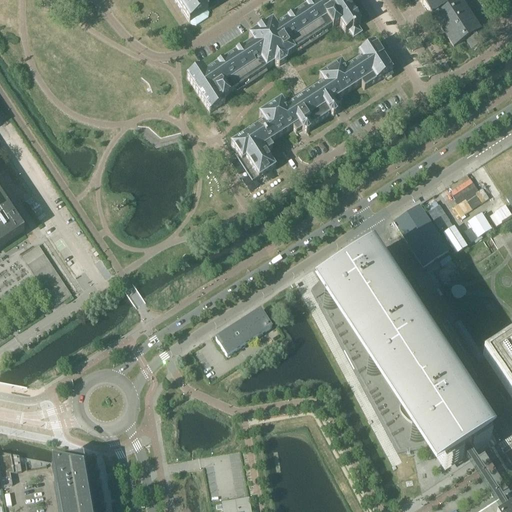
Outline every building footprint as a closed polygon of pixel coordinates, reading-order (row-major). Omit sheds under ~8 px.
[(173,0),(175,2),(177,4),(181,11),(183,14),(188,21),(188,22),(189,24),(190,23),(191,25),(196,26),(208,19),(209,14),(207,12),(208,11),(200,0),(173,0)] [(202,68),(186,78),(210,114),(216,110),(225,104),(223,101),(230,97),(229,95),(235,91),(265,71),(266,71),(272,67),(274,66),(274,67),(277,67),(279,68),(286,63),(287,61),(287,58),(295,52),(327,32),(332,28),(333,30),(339,25),(345,34),(349,32),(353,38),(361,33),(357,27),(360,24),(344,0),(320,0),(276,29),(275,27),(274,27),(272,23),(248,39),(251,42),(251,43),(252,45),(206,75),(205,73),(204,72),(202,68)] [(465,1),(466,0),(421,0),(422,1),(420,2),(431,18),(432,16),(453,48),(466,40),(472,49),(489,37),(465,1)] [(231,146),(234,151),(237,157),(235,158),(252,183),(258,179),(258,180),(274,169),(275,169),(266,155),(272,150),(269,145),(279,138),(282,136),(283,136),(292,130),(296,135),(297,135),(301,132),(303,134),(306,135),(307,134),(309,133),(310,129),(330,116),(333,117),(335,116),(336,115),(337,112),(336,109),(340,106),(341,106),(337,100),(361,85),(364,91),(376,83),(376,84),(381,80),(392,73),(374,45),(373,46),(358,56),(358,57),(361,61),(345,71),(342,67),(341,65),(319,79),(320,82),(323,86),(285,110),(282,106),(281,104),(259,118),(260,121),(263,125),(262,125),(246,136),(231,146)] [(0,249),(6,245),(24,233),(0,197),(0,249)] [(502,203),(481,216),(491,232),(511,219),(502,203)] [(446,248),(423,213),(409,221),(406,217),(396,223),(400,229),(422,263),(446,248)] [(491,232),(481,216),(467,225),(477,241),(491,232)] [(72,297),(39,247),(32,252),(27,254),(22,258),(34,278),(55,308),(72,297)] [(321,281),(311,291),(360,383),(398,455),(428,449),(429,449),(430,449),(444,471),(463,459),(469,455),(488,443),(368,261),(359,267),(357,268),(355,269),(341,272),(336,267),(335,266),(321,281)] [(480,270),(479,268),(478,268),(476,267),(475,268),(474,268),(472,269),(471,271),(470,272),(470,274),(471,275),(472,275),(474,277),(476,277),(478,277),(480,276),(482,275),(482,273),(482,272),(480,270)] [(510,278),(509,278),(506,277),(503,277),(502,278),(502,280),(502,283),(504,286),(506,287),(508,287),(510,286),(511,284),(511,281),(511,279),(510,278)] [(452,288),(451,289),(451,291),(451,293),(452,294),(452,296),(453,298),(455,299),(457,300),(459,300),(460,299),(461,299),(463,298),(464,297),(465,295),(466,294),(466,292),(465,291),(464,289),(463,288),(461,287),(459,286),(457,286),(455,287),(453,287),(452,288)] [(492,301),(490,301),(488,303),(487,304),(486,306),(486,307),(486,309),(487,310),(488,311),(490,311),(492,311),(494,310),(495,309),(496,308),(496,306),(495,304),(494,302),(493,302),(492,301)] [(271,330),(260,312),(216,341),(227,358),(271,330)] [(459,321),(453,325),(479,364),(485,360),(476,348),(459,321)] [(511,342),(485,360),(505,390),(503,392),(500,394),(506,403),(508,401),(511,399),(511,400),(511,342)] [(22,474),(21,469),(19,458),(2,455),(2,456),(0,456),(0,477),(2,489),(12,487),(10,476),(22,474)] [(489,499),(494,506),(500,502),(495,495),(481,474),(474,464),(469,455),(463,459),(469,467),(475,478),(489,499)] [(65,467),(51,464),(51,465),(52,468),(54,480),(59,511),(92,511),(83,460),(64,464),(65,467)] [(511,511),(511,494),(500,502),(494,506),(485,511),(511,511)]
